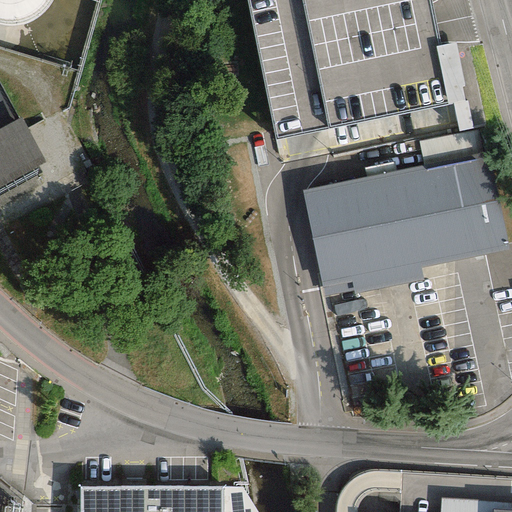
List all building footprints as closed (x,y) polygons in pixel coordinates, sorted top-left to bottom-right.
[(53,0),(0,0),(0,17),(48,27),(53,0)] [(244,0),(275,150),(465,111),(454,55),(442,58),(430,0),(244,0)] [(0,192),(51,163),(25,118),(0,132),(0,192)] [(302,192),(324,297),(352,291),(354,298),(424,284),(421,272),(510,254),(490,154),(302,192)] [(226,488),(75,489),(75,511),(225,511),(226,491),(226,488)] [(225,511),(254,511),(241,491),(226,491),(225,511)]
